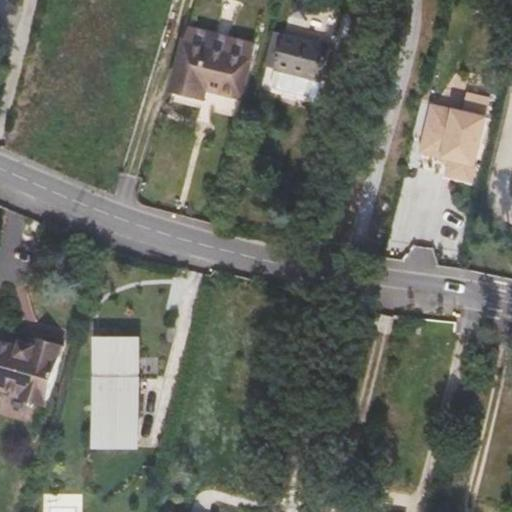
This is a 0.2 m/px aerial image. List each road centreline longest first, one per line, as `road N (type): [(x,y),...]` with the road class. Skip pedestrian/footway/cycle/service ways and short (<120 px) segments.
road 1 (residential): [(511,302),(306,268),(142,226),(0,168)]
road 2 (unknown): [(397,0),(332,271)]
road 3 (unknown): [(392,279),(339,511)]
